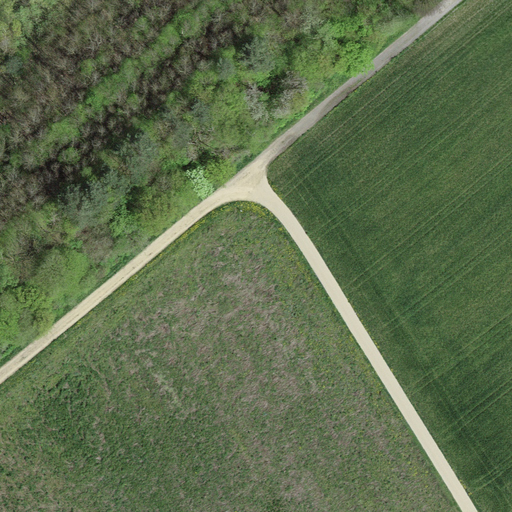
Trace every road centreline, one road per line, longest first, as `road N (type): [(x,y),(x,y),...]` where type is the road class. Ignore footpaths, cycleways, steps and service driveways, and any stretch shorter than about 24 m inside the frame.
road 1 (track): [(468,511),(337,301),(246,175)]
road 2 (track): [(246,175),(0,379)]
road 3 (track): [(246,175),(453,0)]
